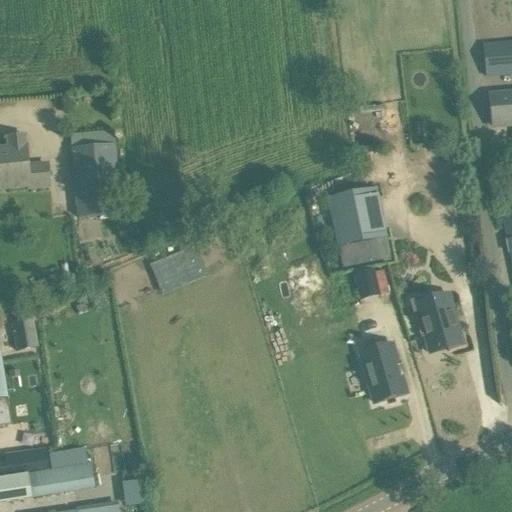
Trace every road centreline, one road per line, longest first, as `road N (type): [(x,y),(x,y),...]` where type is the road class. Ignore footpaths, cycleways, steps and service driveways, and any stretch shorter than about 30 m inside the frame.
road 1 (unclassified): [(511,411),(465,0)]
road 2 (tertiary): [(368,511),(511,442)]
